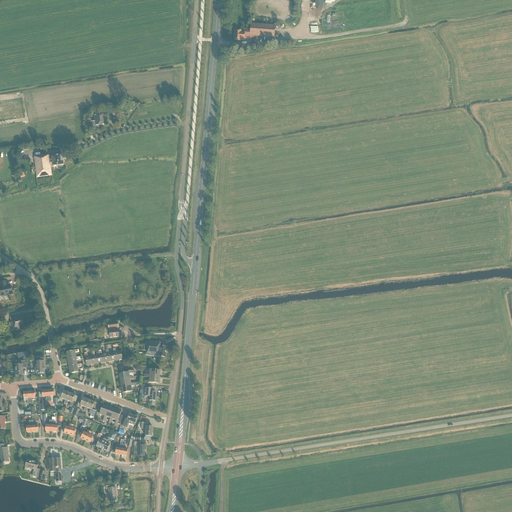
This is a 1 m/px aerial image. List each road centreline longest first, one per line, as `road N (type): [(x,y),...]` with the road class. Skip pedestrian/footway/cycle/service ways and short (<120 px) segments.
road 1 (unclassified): [(180,464),(511,415)]
road 2 (unclassified): [(195,262),(182,253),(180,203),(196,0)]
road 3 (primary): [(195,262),(218,0)]
road 4 (unclassified): [(160,467),(126,469),(61,446),(21,444),(12,385)]
road 5 (primary): [(183,389),(195,262)]
